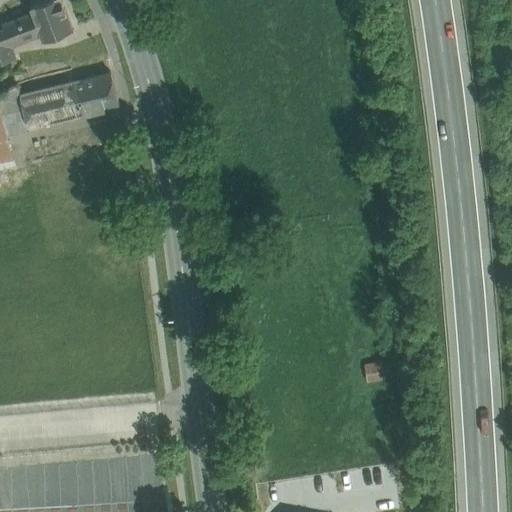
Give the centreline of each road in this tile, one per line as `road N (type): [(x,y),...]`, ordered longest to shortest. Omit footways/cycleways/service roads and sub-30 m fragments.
road 1 (residential): [(121,0),(164,151),(212,511)]
road 2 (primary): [(434,0),(469,291),(481,511)]
